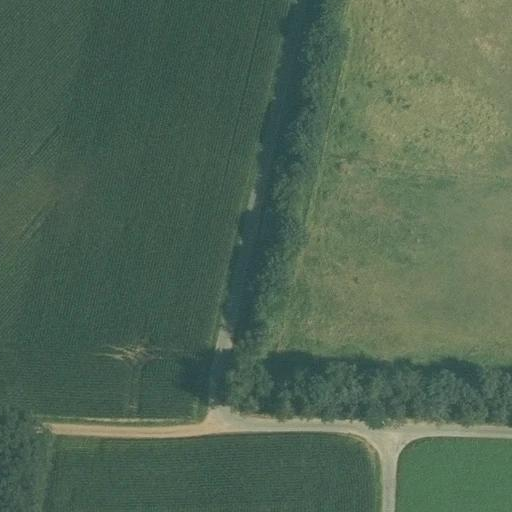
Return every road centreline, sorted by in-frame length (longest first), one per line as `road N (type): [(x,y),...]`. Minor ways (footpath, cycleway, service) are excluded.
road 1 (unclassified): [(216,426),(215,383),(303,0)]
road 2 (unclassified): [(0,430),(114,440),(216,426)]
road 3 (unclassified): [(391,430),(216,426)]
road 4 (unclassified): [(391,430),(511,434)]
